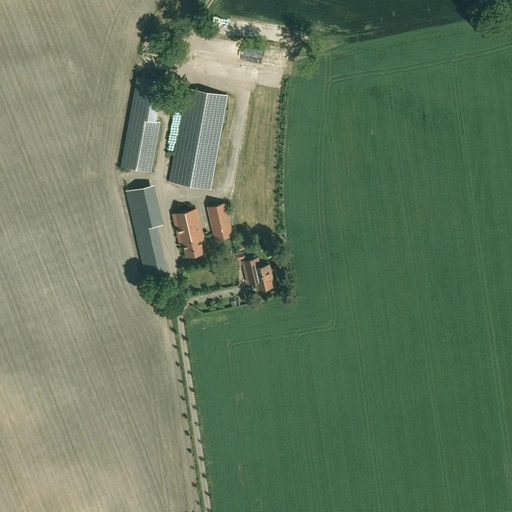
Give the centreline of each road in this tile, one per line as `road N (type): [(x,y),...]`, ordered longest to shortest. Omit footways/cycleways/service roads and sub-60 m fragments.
road 1 (track): [(177,305),(159,174),(185,34),(209,0)]
road 2 (track): [(165,204),(218,196),(229,181),(244,87)]
